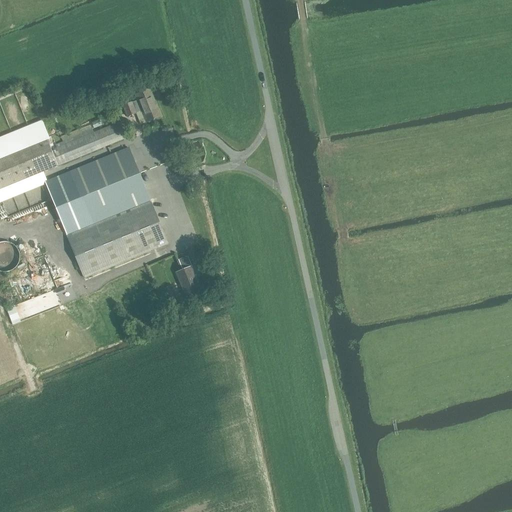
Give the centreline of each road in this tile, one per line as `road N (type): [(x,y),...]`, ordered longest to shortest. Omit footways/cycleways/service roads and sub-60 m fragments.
road 1 (unclassified): [(357,511),(244,0)]
road 2 (track): [(0,236),(10,231),(0,198),(142,139)]
road 3 (track): [(299,0),(327,152)]
